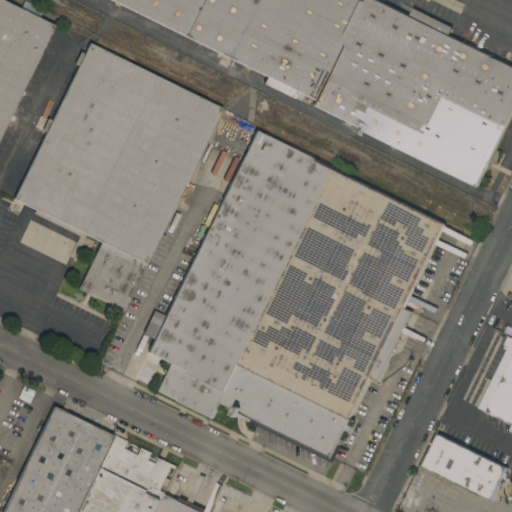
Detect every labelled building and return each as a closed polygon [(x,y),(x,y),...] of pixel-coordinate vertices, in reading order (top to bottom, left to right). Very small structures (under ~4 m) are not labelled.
[(0,134),(0,0),(2,0),(53,25),(0,134)] [(113,0),(263,75),(260,83),(291,99),(292,97),(299,101),(302,95),(313,100),(311,104),(475,187),(511,113),(511,68),(376,0),(113,0)] [(18,187),(15,186),(18,179),(21,181),(45,132),(41,130),(47,118),(51,120),(77,66),(73,64),(79,51),(83,53),(89,43),(221,108),(122,311),(94,296),(93,298),(84,293),(85,292),(77,288),(100,242),(84,234),(82,238),(32,213),(34,209),(12,198),(18,187)] [(153,340),(142,334),(153,310),(164,316),(255,130),(445,223),(404,307),(412,311),(379,380),(370,376),(349,419),(353,420),(333,462),(250,421),(249,423),(237,417),(236,418),(233,417),(236,410),(220,402),(212,418),(156,390),(163,376),(158,373),(162,365),(167,368),(170,363),(147,352),(153,340)] [(511,340),(511,432),(509,431),(511,425),(511,423),(479,407),(511,340)] [(125,442),(122,448),(136,454),(139,447),(150,453),(146,460),(153,464),(157,456),(177,466),(176,468),(172,466),(160,490),(164,492),(154,511),(0,511),(52,406),(125,442)] [(423,466),(439,434),(507,468),(493,498),(491,499),(423,466)] [(178,500),(180,497),(207,510),(206,511),(157,511),(166,494),(178,500)]
